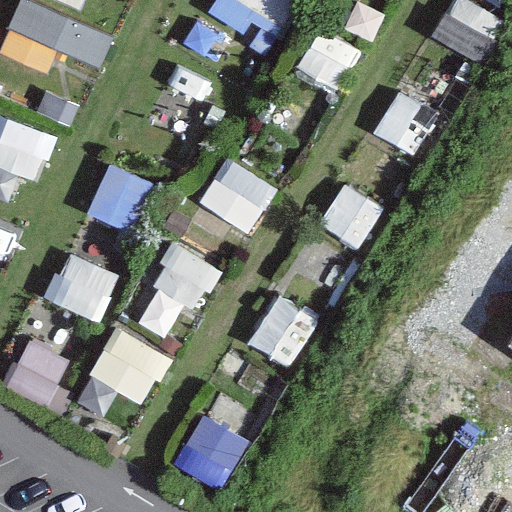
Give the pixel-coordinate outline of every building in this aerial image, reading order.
[(33,0),(19,0),(12,29),(107,51),(114,19),(33,0)] [(277,40),(297,0),(216,0),(213,7),(277,40)] [(2,112),(0,121),(0,159),(48,169),(57,123),(2,112)] [(255,222),(280,178),(230,150),(206,194),(255,222)] [(184,331),(218,253),(176,235),(142,313),(184,331)] [(68,244),(52,292),(107,310),(123,263),(68,244)] [(127,417),(163,340),(116,319),(80,395),(127,417)]
